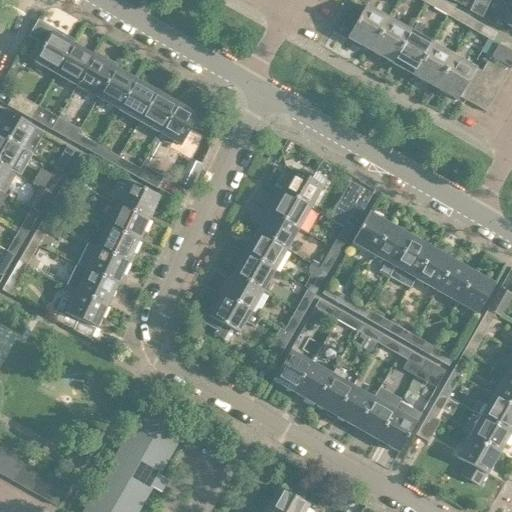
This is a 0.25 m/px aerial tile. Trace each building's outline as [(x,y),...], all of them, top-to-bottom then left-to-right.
[(425,0),(423,4),(445,16),(449,9),(434,0),(425,0)] [(345,38),(367,51),(385,19),(363,6),(345,38)] [(471,21),(449,9),(445,16),(467,29),(471,21)] [(345,10),(338,23),(349,29),(356,16),(345,10)] [(367,51),(389,64),(407,32),(385,19),(367,51)] [(501,38),(471,21),(467,29),(497,46),(501,38)] [(389,64),(411,76),(429,44),(407,32),(389,64)] [(33,63),(53,75),(70,45),(49,34),(43,45),(36,41),(26,58),(33,62),(33,63)] [(451,57),(429,44),(411,76),(433,89),(451,57)] [(70,45),(53,75),(74,86),(91,57),(90,57),(70,45)] [(490,58),(509,70),(511,65),(511,54),(497,46),(490,58)] [(74,86),(95,98),(112,69),(114,65),(93,53),(90,57),(91,57),(74,86)] [(473,70),(451,57),(433,89),(455,101),(458,97),(473,70)] [(482,70),(501,81),(507,71),(487,60),(482,70)] [(112,69),(95,98),(116,110),(132,81),(112,69)] [(480,74),(473,70),(458,97),(464,101),(470,90),(476,80),(480,74)] [(482,70),(480,74),(476,80),(496,91),(501,81),(482,70)] [(496,91),(476,80),(470,90),(490,101),(496,91)] [(153,92),(132,81),(116,110),(136,122),(153,92)] [(470,90),(464,101),(484,112),(490,101),(470,90)] [(136,122),(157,134),(174,104),(153,92),(136,122)] [(14,95),(7,108),(28,120),(35,106),(14,95)] [(195,116),(174,104),(157,134),(179,146),(195,116)] [(35,106),(28,120),(49,131),(56,118),(35,106)] [(0,116),(0,139),(20,151),(33,129),(3,112),(0,116)] [(56,118),(49,131),(70,143),(74,135),(77,130),(56,118)] [(70,143),(91,154),(95,146),(74,135),(70,143)] [(20,151),(0,139),(0,166),(8,172),(20,151)] [(91,154),(111,166),(116,158),(95,146),(91,154)] [(73,152),(65,147),(52,169),(60,174),(73,152)] [(66,176),(74,181),(86,160),(78,155),(66,176)] [(111,166),(132,177),(137,169),(116,158),(111,166)] [(14,175),(8,172),(0,166),(0,194),(2,196),(14,175)] [(138,170),(137,169),(132,177),(155,190),(162,178),(140,166),(138,170)] [(40,190),(48,195),(60,174),(52,169),(40,190)] [(320,187),(291,170),(278,192),(308,209),(320,187)] [(74,181),(66,176),(54,197),(62,202),(74,181)] [(127,184),(116,206),(146,221),(157,199),(127,184)] [(28,211),(36,216),(48,195),(40,190),(28,211)] [(274,199),(271,198),(263,211),(267,213),(296,229),(308,209),(278,192),(274,199)] [(42,218),(50,223),(62,202),(54,197),(42,218)] [(350,232),(362,211),(341,199),(335,209),(346,215),(339,226),(350,232)] [(146,221),(116,206),(105,228),(136,243),(146,221)] [(16,232),(24,237),(36,216),(28,211),(16,232)] [(296,229),(267,213),(255,234),(284,250),(296,229)] [(367,214),(350,244),(371,256),(388,226),(367,214)] [(30,239),(38,244),(50,223),(42,218),(30,239)] [(350,232),(339,226),(339,227),(341,228),(329,248),(338,253),(350,232)] [(409,238),(388,226),(371,256),(383,263),(378,273),(386,277),(409,238)] [(95,249),(125,264),(136,243),(105,228),(95,249)] [(24,237),(16,232),(4,253),(12,258),(24,237)] [(284,250),(255,234),(243,254),(272,271),(284,250)] [(429,250),(409,238),(386,277),(407,289),(413,280),(429,250)] [(18,260),(26,264),(38,244),(30,239),(18,260)] [(115,286),(125,264),(95,249),(85,244),(74,266),(115,286)] [(314,267),(326,274),(338,253),(329,248),(319,266),(311,262),(309,264),(314,267)] [(413,280),(433,292),(450,262),(429,250),(413,280)] [(4,253),(0,260),(0,277),(1,278),(12,258),(4,253)] [(243,254),(231,275),(260,292),(272,271),(243,254)] [(18,260),(0,291),(8,296),(26,264),(18,260)] [(471,274),(450,262),(433,292),(454,303),(471,274)] [(64,287),(74,292),(104,307),(115,286),(74,266),(64,287)] [(302,288),(306,290),(314,295),(326,274),(314,267),(309,276),(302,288)] [(492,286),(471,274),(454,303),(475,316),(492,286)] [(260,292),(231,275),(219,296),(249,313),(260,292)] [(320,295),(342,307),(346,299),(325,287),(320,295)] [(511,296),(498,289),(486,310),(498,317),(511,296)] [(314,295),(306,290),(294,311),(302,315),(314,295)] [(60,299),(50,320),(72,330),(77,321),(93,329),(104,307),(74,292),(68,303),(60,299)] [(215,293),(198,322),(213,330),(217,323),(227,329),(236,334),(243,323),(253,328),(259,318),(249,313),(219,296),(215,293)] [(342,307),(362,319),(367,311),(346,299),(342,307)] [(334,320),(338,312),(318,301),(313,308),(334,320)] [(474,331),(482,336),(494,316),(498,318),(498,317),(486,310),(474,331)] [(290,336),(302,315),(294,311),(282,332),(290,336)] [(362,319),(383,331),(388,323),(367,311),(362,319)] [(338,312),(334,320),(351,330),(355,332),(359,324),(338,312)] [(213,330),(211,334),(221,340),(227,329),(217,323),(213,330)] [(383,331),(404,343),(408,335),(388,323),(383,331)] [(359,324),(355,332),(375,344),(380,336),(359,324)] [(290,336),(282,332),(278,330),(260,360),(272,367),(290,336)] [(351,330),(346,339),(349,341),(355,332),(351,330)] [(462,352),(470,357),(482,336),(474,331),(462,352)] [(404,343),(424,355),(429,347),(408,335),(404,343)] [(401,348),(380,336),(375,344),(396,356),(401,348)] [(447,367),(451,359),(429,347),(424,355),(447,367)] [(422,360),(401,348),(396,356),(417,368),(422,360)] [(287,352),(270,382),(292,394),(309,364),(287,352)] [(470,357),(462,352),(450,373),(458,378),(470,357)] [(511,380),(511,359),(503,375),(511,380)] [(422,360),(417,368),(439,381),(444,373),(422,360)] [(329,376),(309,364),(292,394),(312,406),(329,376)] [(333,370),(329,376),(312,406),(333,418),(350,388),(340,382),(344,376),(333,370)] [(450,373),(438,394),(446,398),(458,378),(450,373)] [(511,380),(503,375),(491,396),(511,408),(511,380)] [(371,400),(350,388),(333,418),(354,430),(371,400)] [(438,394),(426,415),(439,422),(435,419),(446,398),(438,394)] [(509,434),(511,428),(511,408),(491,396),(484,408),(476,403),(470,412),(479,417),(509,434)] [(354,430),(375,442),(392,412),(371,400),(354,430)] [(397,403),(392,412),(375,442),(396,454),(418,416),(397,403)] [(137,511),(150,490),(158,495),(164,483),(156,479),(180,437),(138,413),(81,511),(137,511)] [(426,415),(414,436),(426,444),(439,422),(426,415)] [(497,455),(509,434),(479,417),(467,438),(497,455)] [(485,476),(497,455),(467,438),(455,459),(465,464),(458,476),(477,487),(484,475),(485,476)] [(3,450),(0,454),(0,476),(2,478),(14,457),(3,450)] [(12,484),(24,462),(14,457),(2,478),(12,484)] [(22,489),(34,468),(24,462),(12,484),(22,489)] [(32,495),(44,474),(34,468),(22,489),(32,495)] [(44,474),(32,495),(43,501),(55,480),(44,474)] [(55,480),(43,501),(53,507),(65,486),(55,480)] [(303,511),(306,507),(276,490),(264,511),(265,511),(303,511)]
